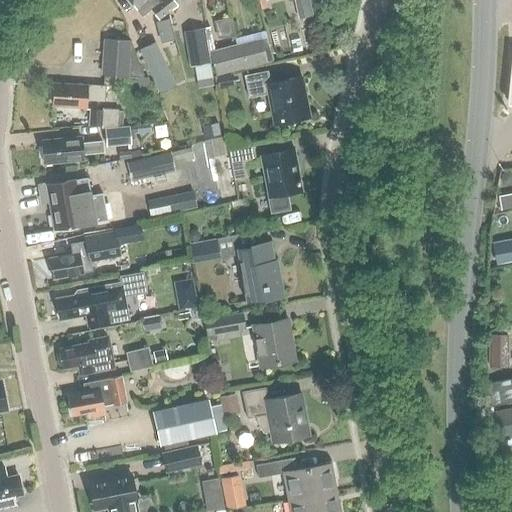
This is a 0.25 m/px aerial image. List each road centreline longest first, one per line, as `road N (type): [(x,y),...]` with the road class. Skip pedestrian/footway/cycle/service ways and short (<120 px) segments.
road 1 (residential): [(379,0),(336,213),(341,278),(394,511)]
road 2 (tertiary): [(486,0),(459,350),(463,511)]
road 3 (residential): [(60,511),(0,202)]
